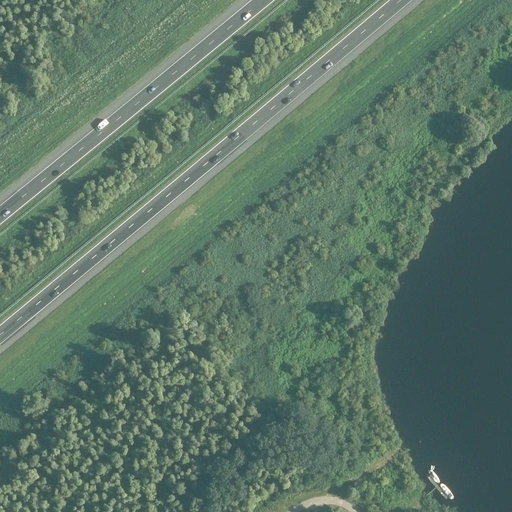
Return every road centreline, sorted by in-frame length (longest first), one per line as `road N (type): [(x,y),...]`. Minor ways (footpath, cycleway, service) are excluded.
road 1 (motorway): [(0,333),(401,0)]
road 2 (motorway): [(261,0),(0,212)]
